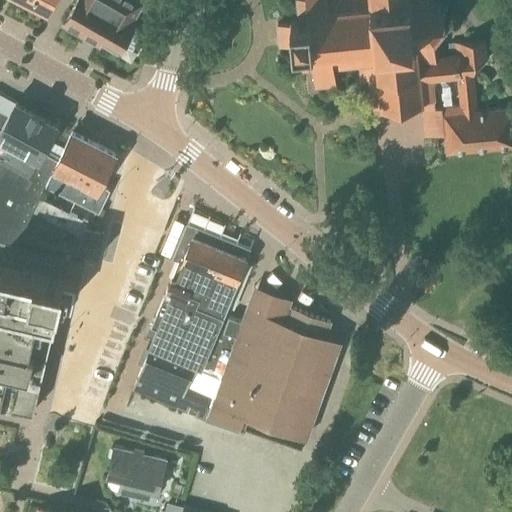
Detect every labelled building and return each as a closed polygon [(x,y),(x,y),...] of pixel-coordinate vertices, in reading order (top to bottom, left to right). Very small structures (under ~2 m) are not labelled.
[(23,0),(35,6),(36,3),(49,11),(51,7),(54,8),(58,0),(23,0)] [(78,0),(67,20),(69,21),(69,22),(86,31),(84,34),(103,44),(104,43),(122,53),(125,48),(126,48),(140,23),(136,21),(146,3),(140,0),(78,0)] [(277,22),(279,45),(292,45),(292,47),(299,46),(301,68),(312,67),(313,86),(336,83),(334,65),(358,63),(360,76),(358,79),(362,82),(365,79),(370,79),(373,106),(382,106),(382,108),(424,104),(428,135),(446,134),(448,152),(460,151),(511,145),(511,107),(479,110),(476,88),(477,87),(476,74),(489,56),(487,38),(462,40),(463,51),(457,52),(457,50),(450,51),(450,53),(438,54),(437,39),(444,28),(449,30),(451,26),(446,24),(444,9),(449,6),(447,3),(442,5),(435,0),(296,0),(298,18),(290,19),(290,21),(277,22)] [(42,194),(48,184),(47,183),(58,159),(45,153),(57,129),(14,108),(10,115),(0,110),(0,238),(18,243),(29,220),(42,194)] [(101,186),(117,154),(71,130),(48,184),(42,194),(34,212),(81,237),(93,210),(99,213),(109,190),(101,186)] [(154,343),(136,388),(180,406),(198,362),(221,372),(234,341),(214,333),(217,327),(223,329),(228,315),(223,313),(235,283),(236,283),(246,259),(251,248),(188,222),(173,257),(180,260),(173,276),(172,277),(169,286),(168,287),(169,287),(166,295),(165,295),(165,296),(153,325),(152,326),(154,326),(159,328),(153,343),(154,343)] [(83,241),(101,245),(104,231),(86,227),(83,241)] [(0,403),(34,411),(60,299),(72,302),(77,280),(0,262),(0,403)] [(238,335),(211,413),(223,417),(221,422),(239,428),(245,413),(271,423),(307,436),(317,408),(313,406),(327,336),(325,335),(331,320),(290,306),(271,299),(260,295),(250,324),(230,316),(228,315),(223,329),(225,330),(238,334),(238,335)] [(114,448),(108,474),(125,478),(124,483),(122,492),(148,498),(150,489),(156,491),(160,491),(167,460),(163,459),(147,456),(114,448)] [(167,502),(164,511),(217,511),(185,504),(185,507),(167,502)]
